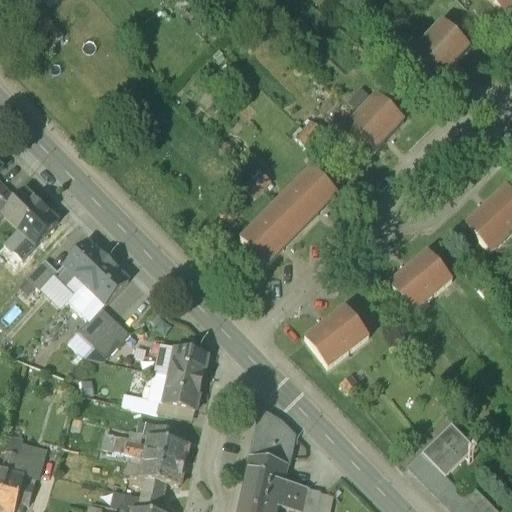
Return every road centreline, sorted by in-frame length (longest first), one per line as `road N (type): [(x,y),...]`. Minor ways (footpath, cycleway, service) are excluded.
road 1 (residential): [(511,85),(238,348)]
road 2 (residential): [(238,348),(0,105)]
road 3 (residential): [(398,511),(249,360)]
road 4 (residential): [(219,511),(205,476),(223,387),(249,360)]
